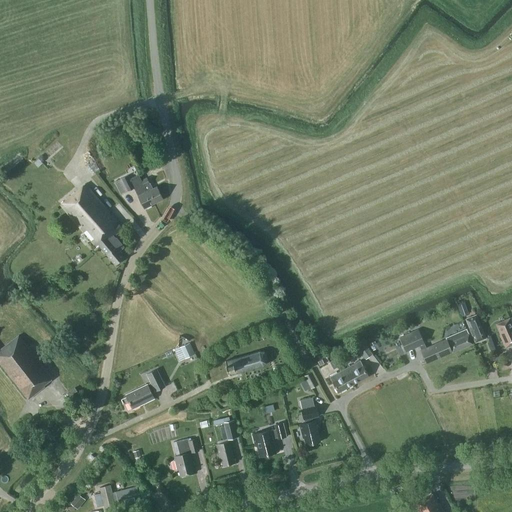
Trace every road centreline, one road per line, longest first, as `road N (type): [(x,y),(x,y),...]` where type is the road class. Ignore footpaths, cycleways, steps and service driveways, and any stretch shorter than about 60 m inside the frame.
road 1 (unclassified): [(26,511),(84,438),(100,399),(122,280),(173,208),(148,0)]
road 2 (residential): [(511,381),(436,390),(413,366),(337,405)]
road 3 (tertiary): [(219,511),(373,475)]
road 4 (tertiary): [(373,475),(511,463)]
